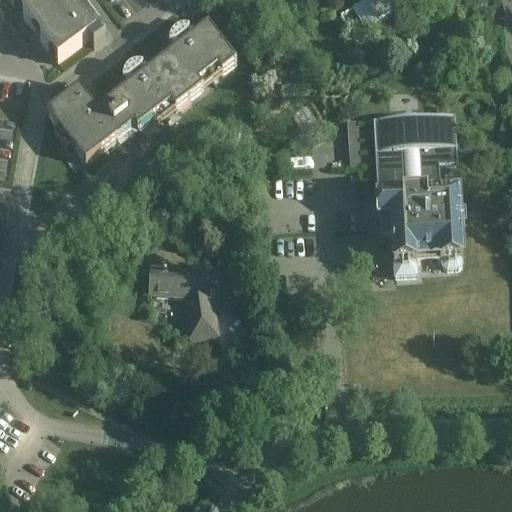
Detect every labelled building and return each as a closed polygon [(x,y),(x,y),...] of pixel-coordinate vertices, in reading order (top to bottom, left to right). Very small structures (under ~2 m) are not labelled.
[(6,0),(50,58),(47,59),(54,68),(56,66),(57,67),(87,45),(93,52),(106,43),(73,0),(6,0)] [(367,0),(365,2),(352,9),(365,31),(392,15),(393,17),(409,8),(403,0),(367,0)] [(96,116),(78,93),(46,117),(85,168),(134,130),(137,134),(170,109),(175,115),(236,67),(207,31),(96,116)] [(454,120),(373,125),(377,197),(410,195),(411,200),(378,202),(379,226),(391,225),(393,267),(394,267),(395,281),(417,280),(416,266),(442,264),(442,270),(446,274),(457,273),(462,269),(461,263),(463,263),(461,234),(464,234),(464,221),(460,221),(459,197),(440,199),(439,169),(457,168),(454,120)] [(358,123),(347,124),(350,170),(360,169),(358,123)] [(104,209),(115,222),(131,210),(121,196),(104,209)] [(242,257),(238,231),(218,234),(222,261),(242,257)] [(150,299),(182,302),(190,347),(220,343),(215,312),(216,312),(219,274),(191,272),(190,279),(152,276),(150,299)]
